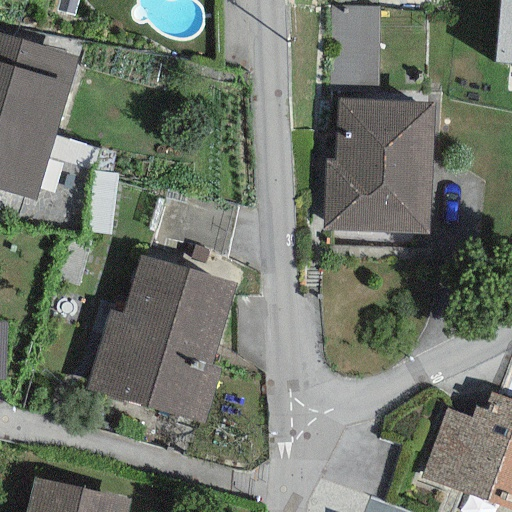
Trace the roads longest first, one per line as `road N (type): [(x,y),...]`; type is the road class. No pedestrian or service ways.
road 1 (residential): [(261,0),(289,492)]
road 2 (residential): [(289,492),(0,425)]
